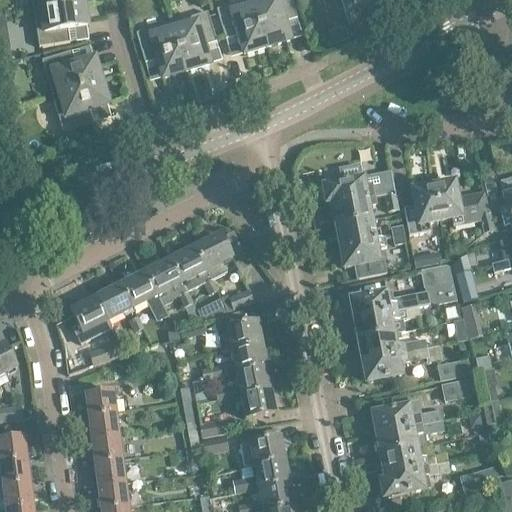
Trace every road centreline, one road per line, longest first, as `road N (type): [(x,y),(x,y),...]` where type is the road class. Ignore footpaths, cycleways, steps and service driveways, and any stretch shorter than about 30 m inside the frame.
road 1 (residential): [(337,511),(268,167)]
road 2 (residential): [(24,290),(268,167)]
road 3 (unclassified): [(259,125),(475,19)]
road 4 (residential): [(24,290),(43,341),(66,511)]
road 5 (residential): [(162,160),(119,42),(115,0)]
road 6 (unclassified): [(7,221),(162,160)]
road 7 (residential): [(511,121),(377,127)]
